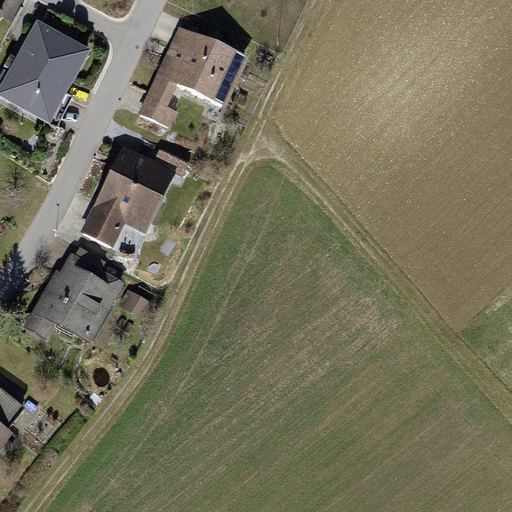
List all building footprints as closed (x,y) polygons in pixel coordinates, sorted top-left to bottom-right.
[(60,38),(41,27),(2,97),(31,113),(38,101),(57,111),(89,54),(69,43),(66,50),(57,45),(60,38)] [(246,60),(198,38),(176,85),(224,108),(246,60)] [(170,129),(177,115),(150,102),(143,116),(170,129)] [(141,163),(125,155),(104,199),(144,219),(151,205),(163,201),(163,193),(170,176),(154,168),(153,165),(147,162),(141,163)] [(178,163),(173,174),(184,178),(188,168),(178,163)] [(111,248),(126,221),(99,207),(85,234),(111,248)] [(122,287),(76,260),(66,278),(62,276),(41,313),(91,342),(122,287)] [(149,304),(137,297),(130,308),(142,315),(149,304)] [(0,446),(8,437),(3,433),(6,429),(4,427),(19,407),(0,391),(0,446)]
